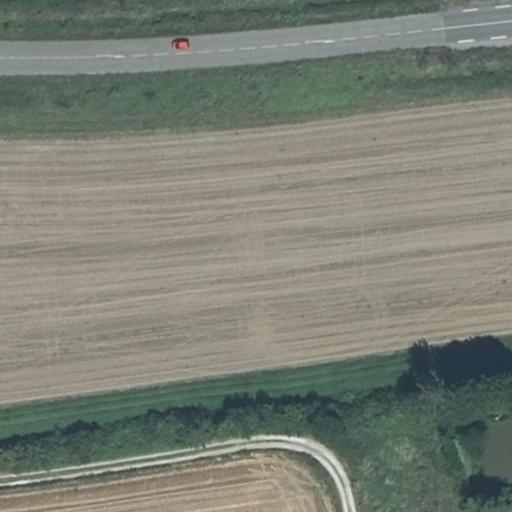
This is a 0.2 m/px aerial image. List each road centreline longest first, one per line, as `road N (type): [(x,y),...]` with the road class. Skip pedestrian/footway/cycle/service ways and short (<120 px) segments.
road 1 (tertiary): [(511,27),(245,52),(0,60)]
road 2 (track): [(343,511),(319,458),(292,445),(0,480)]
